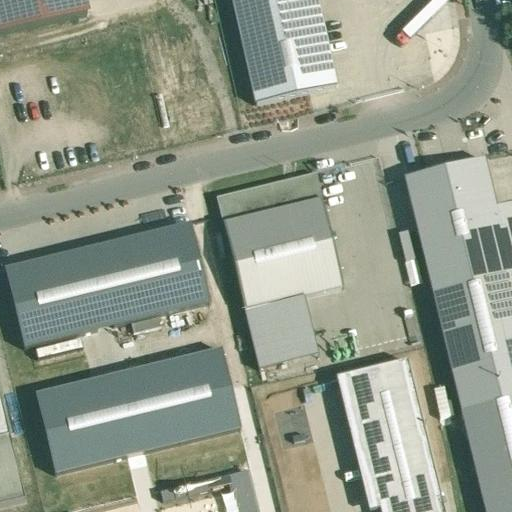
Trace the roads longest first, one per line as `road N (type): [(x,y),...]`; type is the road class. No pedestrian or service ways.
road 1 (unclassified): [(0,213),(440,110),(478,76),(480,0)]
road 2 (unknown): [(389,123),(355,0)]
